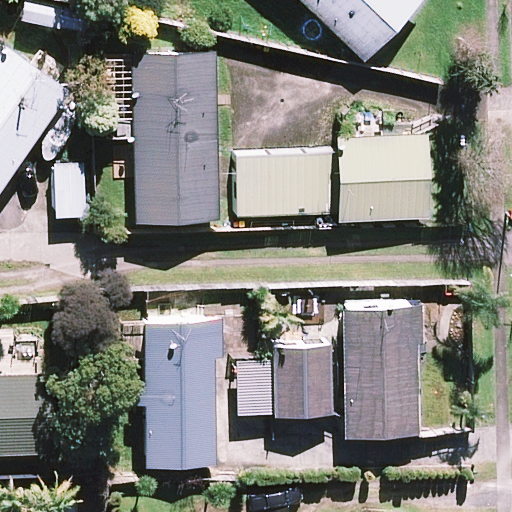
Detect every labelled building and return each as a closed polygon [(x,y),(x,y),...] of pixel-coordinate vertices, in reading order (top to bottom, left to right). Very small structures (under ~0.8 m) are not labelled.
[(410,0),(302,0),(360,54),(410,0)] [(86,13),(22,1),(17,24),(82,36),(86,13)] [(0,182),(64,88),(0,44),(0,182)] [(224,48),(134,46),(130,216),(209,218),(212,100),(223,100),(224,48)] [(228,157),(228,216),(423,214),(422,124),(328,125),(328,156),(228,157)] [(81,167),(50,167),(51,220),(82,219),(81,167)] [(232,355),(234,411),(337,409),(337,426),(415,424),(412,296),(340,298),(341,339),(266,341),(266,355),(232,355)] [(212,412),(211,356),(209,356),(208,311),(139,313),(142,461),(213,459),(212,412)] [(43,376),(0,376),(0,457),(44,457),(43,376)]
